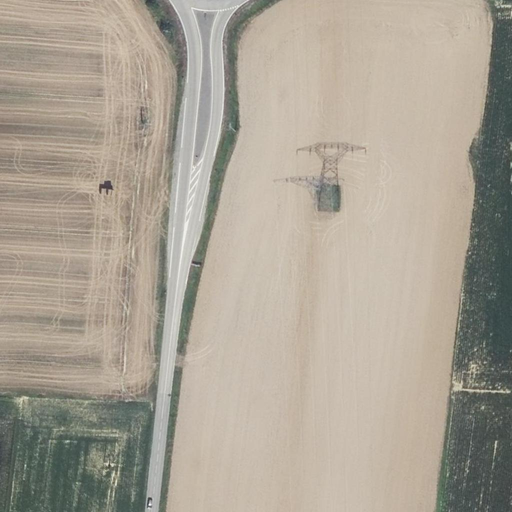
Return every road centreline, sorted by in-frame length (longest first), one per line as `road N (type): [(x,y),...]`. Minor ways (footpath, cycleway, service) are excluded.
road 1 (tertiary): [(180,271),(216,125),(219,27),(233,0)]
road 2 (tertiary): [(180,0),(194,53),(180,271)]
road 3 (tertiary): [(180,271),(152,511)]
